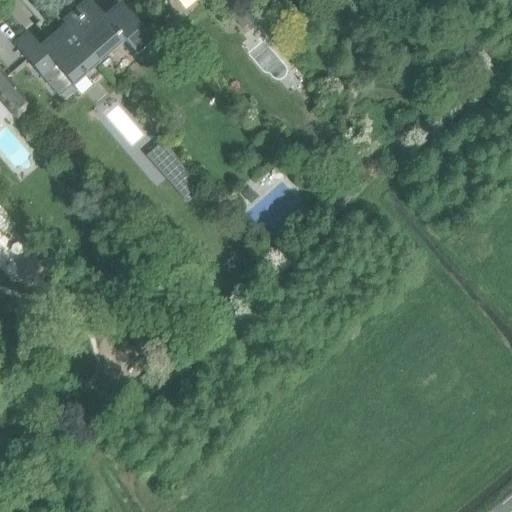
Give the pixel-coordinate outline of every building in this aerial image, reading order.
[(62,23),(99,66),(124,44),(135,57),(152,43),(120,5),(104,19),(88,0),(62,23)] [(246,31),(253,24),(230,0),(228,0),(223,6),(246,31)] [(72,89),(99,66),(62,23),(61,24),(64,27),(39,48),(27,34),(12,46),(40,78),(53,67),(72,89)] [(0,99),(16,118),(29,107),(0,74),(0,99)] [(183,198),(195,188),(162,150),(150,160),(183,198)] [(52,265),(43,256),(31,255),(20,264),(19,277),(28,287),(41,288),(51,279),(52,265)]
